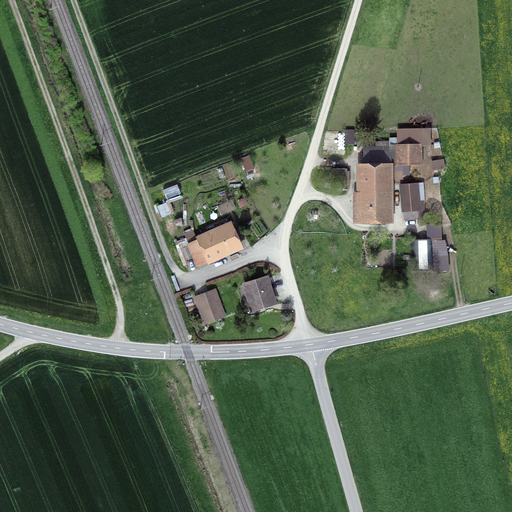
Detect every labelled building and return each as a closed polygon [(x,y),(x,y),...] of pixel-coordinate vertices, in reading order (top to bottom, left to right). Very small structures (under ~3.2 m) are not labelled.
[(330,134),(329,155),(344,155),(344,134),(330,134)] [(399,147),(390,147),(390,163),(418,162),(418,146),(399,147)] [(390,179),(390,163),(390,147),(364,147),(364,167),(358,167),(358,194),(364,194),(364,201),(355,201),(356,219),(385,219),(385,192),(388,192),(387,189),(385,189),(385,179),(390,179)] [(242,156),(247,169),(255,166),(250,153),(242,156)] [(432,168),(446,167),(446,157),(431,158),(432,168)] [(403,203),(403,211),(417,210),(424,209),(423,201),(418,201),(417,184),(401,185),(403,203)] [(166,189),(168,196),(181,192),(179,185),(166,189)] [(235,208),(232,200),(218,206),(221,214),(235,208)] [(417,219),(417,210),(403,211),(404,220),(417,219)] [(189,246),(197,264),(239,245),(229,224),(220,228),(219,226),(196,237),(198,241),(189,246)] [(419,237),(421,269),(451,267),(450,253),(444,254),(442,225),(429,226),(430,236),(419,237)] [(181,249),(186,260),(192,257),(187,246),(181,249)] [(245,285),(253,308),(273,302),(268,286),(269,286),(267,278),(245,285)] [(196,297),(205,322),(219,317),(210,292),(196,297)]
